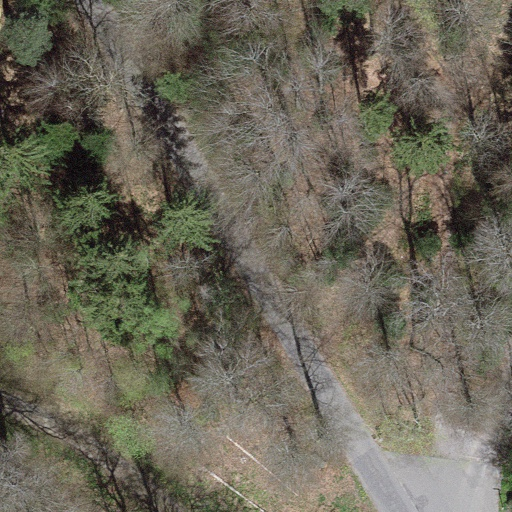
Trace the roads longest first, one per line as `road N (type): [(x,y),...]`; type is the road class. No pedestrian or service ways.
road 1 (track): [(434,511),(457,319),(445,137),(402,0)]
road 2 (track): [(306,351),(445,137)]
road 3 (track): [(171,511),(105,460),(0,408)]
road 4 (track): [(511,382),(450,511)]
